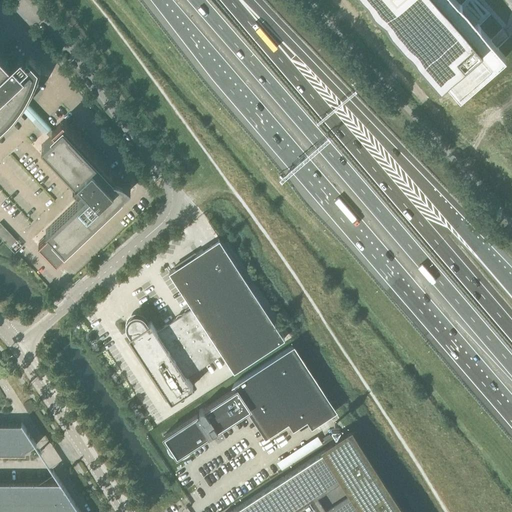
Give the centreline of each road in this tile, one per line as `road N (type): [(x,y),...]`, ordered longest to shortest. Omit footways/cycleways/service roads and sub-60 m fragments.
road 1 (motorway): [(162,0),(511,408)]
road 2 (motorway): [(197,0),(511,365)]
road 3 (unclassified): [(32,0),(157,148),(175,203),(172,214),(20,345)]
road 4 (motorway): [(511,331),(229,0)]
road 5 (motorway): [(511,286),(339,94),(234,0)]
road 6 (tertiary): [(20,345),(130,511)]
